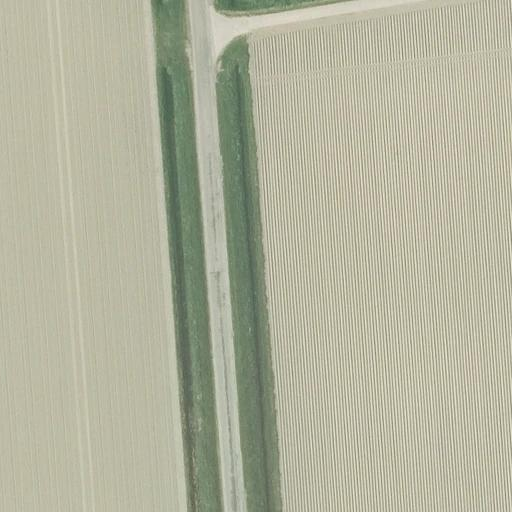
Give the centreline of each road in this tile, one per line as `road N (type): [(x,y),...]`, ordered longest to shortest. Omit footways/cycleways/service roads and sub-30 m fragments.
road 1 (tertiary): [(233,511),(197,0)]
road 2 (track): [(199,31),(398,0)]
